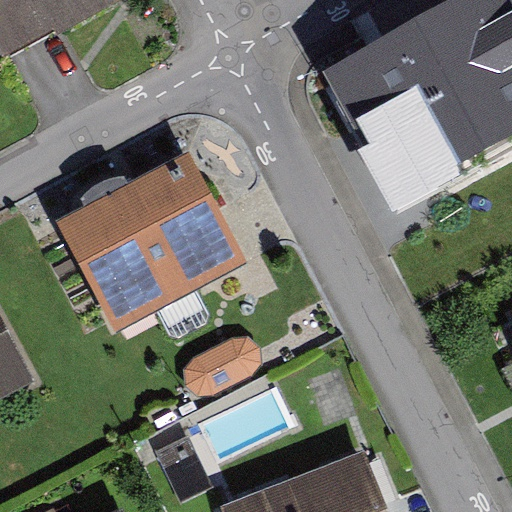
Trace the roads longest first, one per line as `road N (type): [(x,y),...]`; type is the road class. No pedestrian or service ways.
road 1 (residential): [(235,55),(469,511)]
road 2 (residential): [(0,181),(235,55)]
